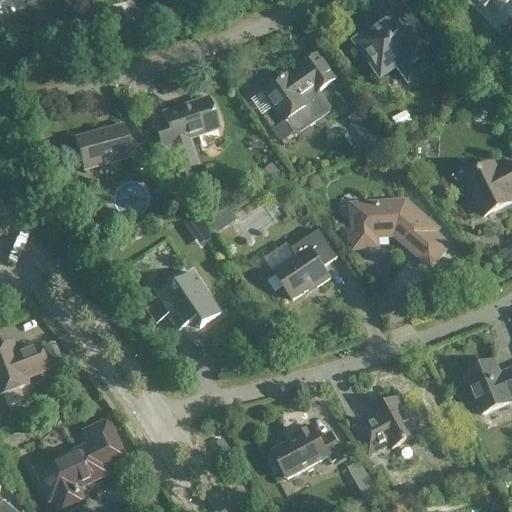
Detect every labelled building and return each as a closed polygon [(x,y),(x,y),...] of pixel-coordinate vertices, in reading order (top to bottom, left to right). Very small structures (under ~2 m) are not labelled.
[(487,0),(498,11),(509,0),(487,0)] [(428,44),(403,9),(355,44),(384,84),(400,72),(408,83),(433,65),(421,49),(428,44)] [(121,11),(109,13),(112,26),(123,24),(121,11)] [(301,73),(289,81),(287,77),(263,94),(275,111),(278,109),(295,133),(300,134),(327,114),(328,109),(317,94),(336,81),(319,56),(299,70),(301,73)] [(217,132),(207,101),(187,107),(189,111),(181,114),(180,110),(162,116),(165,124),(154,128),(161,151),(169,148),(178,175),(198,168),(189,141),(217,132)] [(477,119),(479,119),(480,118),(481,117),(482,116),(482,115),(482,114),(482,113),(482,112),(482,110),(481,109),(479,108),(478,108),(477,107),(475,108),(474,108),(473,109),(472,110),(471,111),(471,113),(471,114),(471,115),(472,116),(473,117),(473,118),(474,119),(476,119),(477,119)] [(381,139),(363,114),(350,124),(367,148),(381,139)] [(75,141),(84,173),(130,160),(133,174),(146,170),(140,147),(128,150),(122,128),(75,141)] [(304,162),(297,160),(294,171),(301,173),(304,162)] [(270,166),(258,177),(265,185),(277,174),(270,166)] [(483,218),(511,204),(508,196),(511,193),(511,166),(497,174),(493,166),(465,181),(483,218)] [(405,205),(362,208),(352,209),(354,239),(355,239),(355,240),(355,242),(356,243),(356,245),(357,246),(358,247),(360,248),(363,249),(365,249),(368,249),(369,248),(371,247),(372,246),(373,244),(374,243),(375,241),(375,239),(375,238),(390,237),(390,235),(395,234),(405,243),(403,245),(430,268),(447,248),(433,236),(436,232),(405,205)] [(192,215),(181,223),(201,250),(212,242),(192,215)] [(287,246),(265,262),(292,303),(315,287),(316,289),(330,280),(323,270),(337,260),(319,233),(291,251),(287,246)] [(171,289),(177,297),(160,308),(152,295),(142,302),(160,328),(169,322),(177,334),(194,323),(199,331),(220,317),(192,275),(171,289)] [(56,344),(44,349),(50,364),(62,360),(56,344)] [(0,349),(0,398),(3,397),(7,408),(22,402),(18,391),(27,388),(24,381),(47,372),(37,348),(9,359),(5,348),(0,349)] [(481,417),(511,405),(510,403),(511,402),(511,371),(506,374),(507,376),(500,379),(494,364),(465,376),(481,417)] [(372,415),(375,421),(356,431),(369,456),(389,446),(391,451),(418,437),(398,400),(372,415)] [(53,501),(57,511),(72,511),(77,510),(76,507),(81,505),(74,491),(105,476),(101,469),(122,459),(106,425),(84,435),(90,448),(73,456),(71,454),(53,462),(54,465),(35,474),(49,503),(53,501)] [(312,429),(298,436),(291,440),(293,444),(272,455),(287,482),(327,460),(330,464),(342,457),(331,436),(319,442),(312,429)] [(375,488),(361,496),(369,510),(383,502),(375,488)] [(0,511),(13,511),(0,501),(0,511)]
